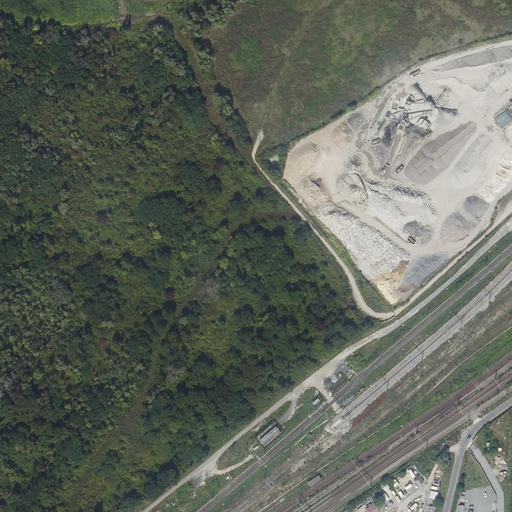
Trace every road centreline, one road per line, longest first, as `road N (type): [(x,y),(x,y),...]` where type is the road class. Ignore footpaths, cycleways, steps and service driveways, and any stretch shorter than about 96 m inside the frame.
road 1 (track): [(504,215),(392,316),(371,314),(344,262),(253,161),(259,128)]
road 2 (unclassified): [(511,401),(464,440),(445,511)]
